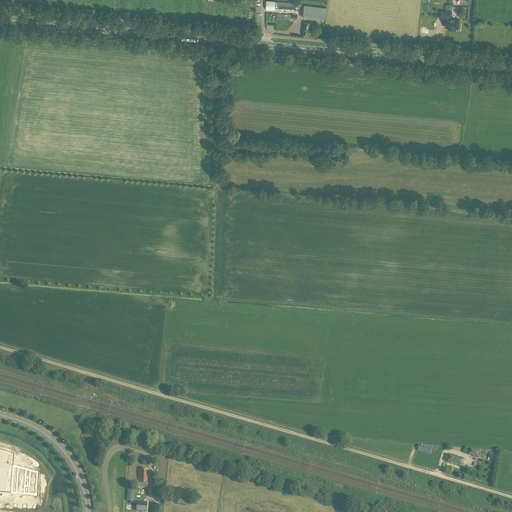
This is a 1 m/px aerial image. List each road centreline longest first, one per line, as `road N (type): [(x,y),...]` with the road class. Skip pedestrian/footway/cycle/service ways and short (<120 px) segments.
road 1 (track): [(425,471),(0,348)]
road 2 (primary): [(262,44),(0,18)]
road 3 (primary): [(511,69),(262,44)]
road 4 (tertiary): [(86,511),(68,453),(46,432),(0,412)]
